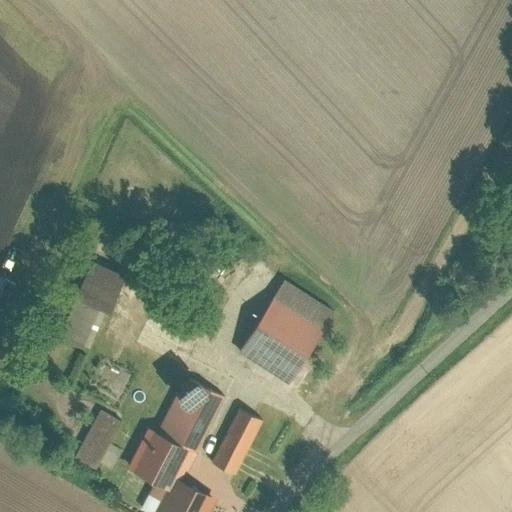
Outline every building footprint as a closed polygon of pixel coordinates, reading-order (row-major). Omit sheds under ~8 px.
[(112,306),(125,271),(86,258),(74,293),(112,306)] [(277,278),(232,349),(287,383),(331,312),(277,278)] [(185,365),(156,417),(195,438),(224,386),(185,365)] [(234,393),(208,449),(236,462),(262,406),(234,393)] [(121,408),(97,396),(82,426),(105,438),(121,408)] [(152,415),(130,457),(173,480),(158,507),(167,511),(210,511),(224,486),(181,464),(195,438),(152,415)]
